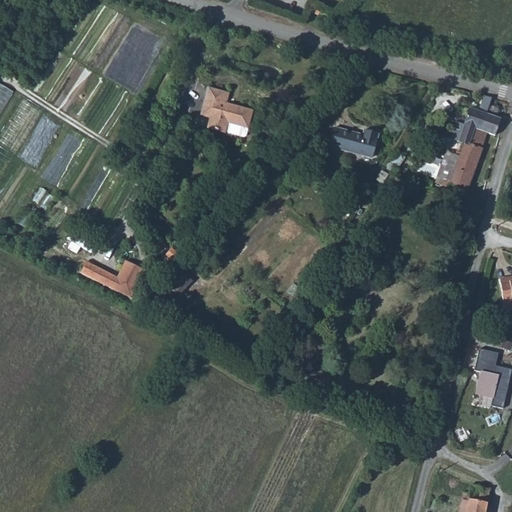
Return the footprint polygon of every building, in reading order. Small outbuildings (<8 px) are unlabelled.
[(0,77),(0,116),(16,85),(0,77)] [(240,88),(219,81),(212,109),(220,112),(218,123),(236,128),(238,119),(258,124),(262,106),(244,100),(243,104),(236,101),(240,88)] [(458,151),(449,149),(436,194),(445,202),(451,205),(453,197),(466,151),(474,153),(488,116),(494,101),(484,98),(478,113),(474,112),(458,151)] [(474,153),(466,151),(453,197),(469,200),(487,137),(495,139),(501,121),(488,116),(474,153)] [(258,124),(238,119),(236,128),(254,132),(256,131),(258,124)] [(368,136),(340,126),(334,144),(376,158),(383,135),(370,130),(368,136)] [(392,175),(385,171),(380,180),(386,184),(392,175)] [(153,267),(134,258),(127,273),(121,286),(139,294),(153,267)] [(127,273),(96,259),(89,270),(121,286),(127,273)] [(190,266),(170,289),(181,300),(201,277),(190,266)] [(511,283),(502,285),(507,315),(511,313),(511,283)] [(499,362),(480,357),(474,379),(481,380),(476,402),(493,407),(492,413),(503,416),(511,379),(511,378),(496,375),(499,362)] [(407,411),(397,409),(392,424),(402,426),(407,411)] [(489,493),(469,490),(468,498),(460,497),(459,504),(487,509),(489,493)]
